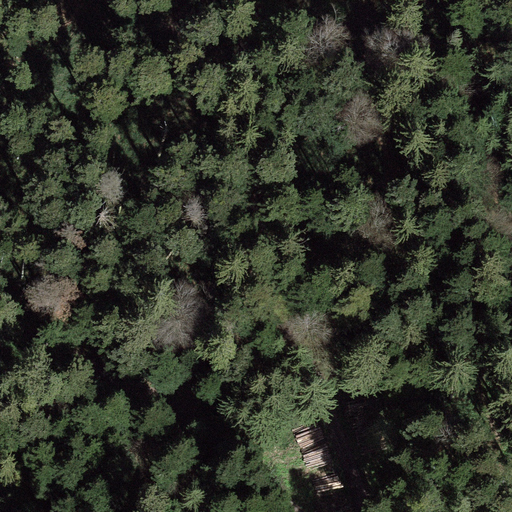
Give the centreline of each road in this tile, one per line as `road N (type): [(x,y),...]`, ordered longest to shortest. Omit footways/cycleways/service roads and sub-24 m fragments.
road 1 (track): [(365,511),(333,412),(298,338),(261,181),(257,97),(236,0)]
road 2 (track): [(296,511),(193,419),(61,348),(0,327)]
